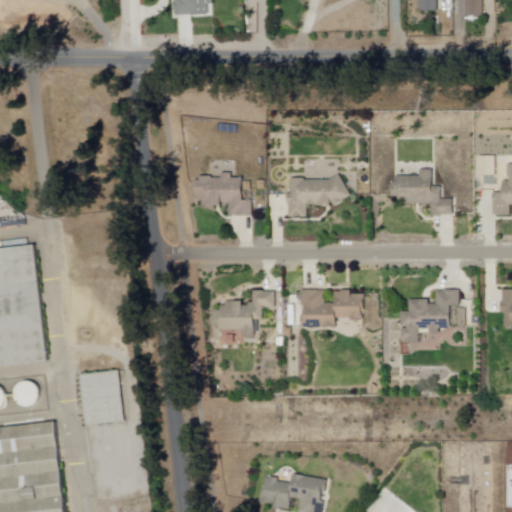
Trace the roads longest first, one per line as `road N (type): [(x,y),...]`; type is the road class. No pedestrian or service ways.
road 1 (residential): [(0,63),(511,60)]
road 2 (residential): [(184,511),(132,62)]
road 3 (residential): [(155,257),(511,252)]
